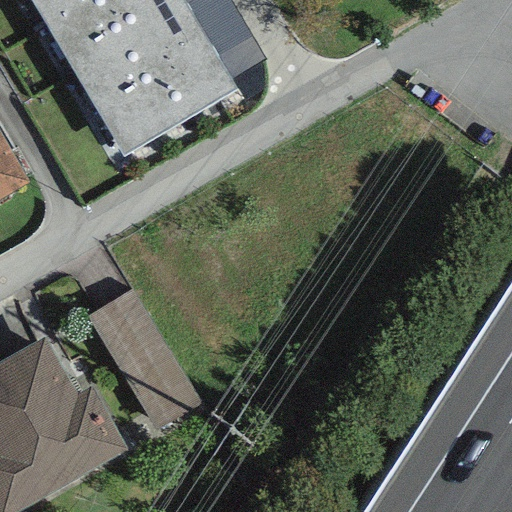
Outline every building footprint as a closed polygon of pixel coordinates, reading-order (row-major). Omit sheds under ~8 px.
[(92,0),(24,0),(43,30),(92,0)] [(181,9),(176,0),(92,0),(43,30),(69,77),(181,9)] [(183,0),(232,83),(264,64),(226,0),(183,0)] [(236,99),(181,9),(69,77),(123,166),(236,99)] [(0,207),(29,190),(0,140),(0,207)] [(132,294),(88,320),(155,433),(199,407),(132,294)] [(0,511),(27,511),(129,455),(93,392),(78,400),(45,341),(0,366),(0,511)]
